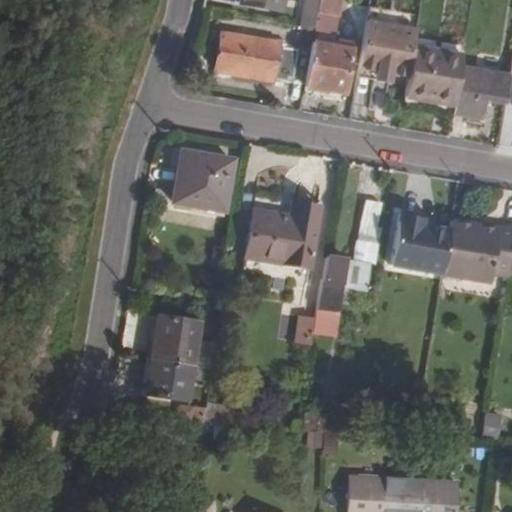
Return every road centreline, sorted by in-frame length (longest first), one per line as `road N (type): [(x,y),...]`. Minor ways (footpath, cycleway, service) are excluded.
road 1 (residential): [(511,169),(149,107)]
road 2 (residential): [(86,395),(121,181),(149,107)]
road 3 (track): [(30,511),(78,453),(86,395)]
